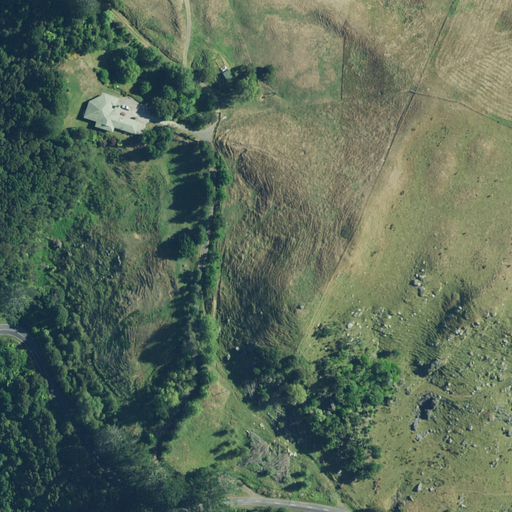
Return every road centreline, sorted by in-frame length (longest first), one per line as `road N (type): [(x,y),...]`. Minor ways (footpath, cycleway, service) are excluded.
road 1 (unclassified): [(168,511),(141,503),(103,456),(33,335),(0,325)]
road 2 (unclassified): [(338,511),(265,500),(209,511)]
